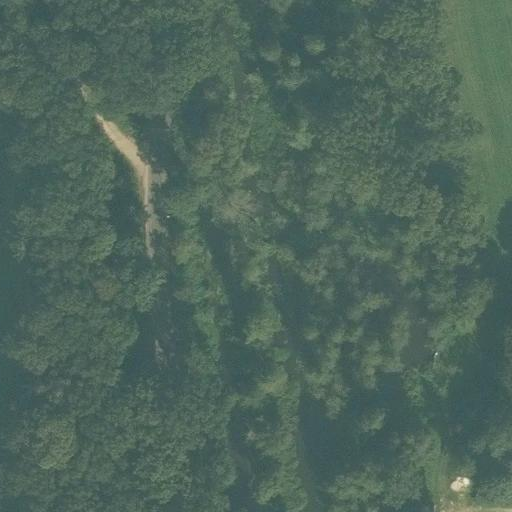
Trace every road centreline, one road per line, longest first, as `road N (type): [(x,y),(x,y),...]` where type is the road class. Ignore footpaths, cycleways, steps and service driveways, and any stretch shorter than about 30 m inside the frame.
road 1 (unclassified): [(184,511),(154,171),(162,0)]
road 2 (track): [(438,509),(457,383),(482,323),(511,303)]
road 3 (track): [(154,171),(64,70),(0,28)]
